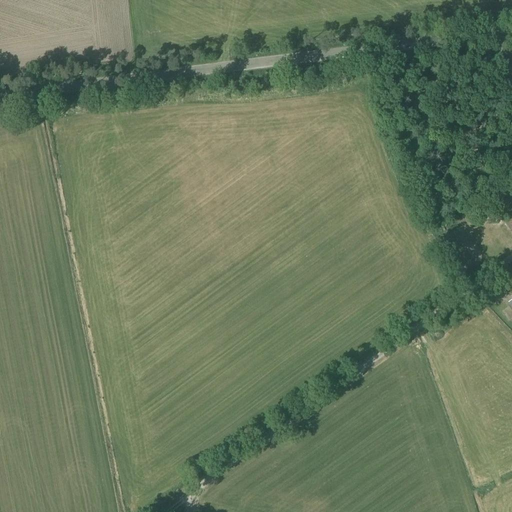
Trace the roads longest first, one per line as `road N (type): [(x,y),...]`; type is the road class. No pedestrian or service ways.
road 1 (unclassified): [(0,95),(511,33)]
road 2 (unclassified): [(185,499),(511,256)]
